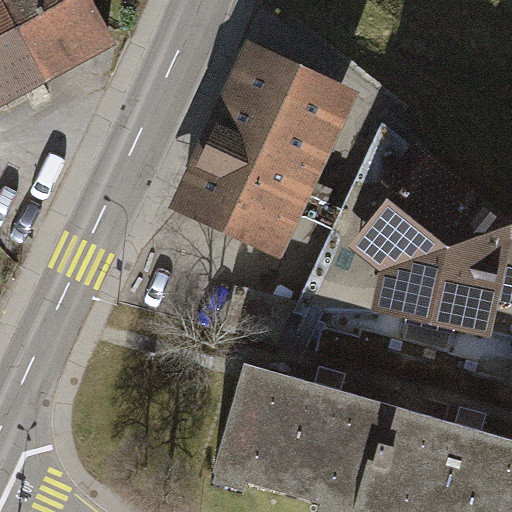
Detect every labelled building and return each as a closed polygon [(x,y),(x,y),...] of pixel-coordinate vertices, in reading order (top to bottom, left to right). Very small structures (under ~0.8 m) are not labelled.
[(0,0),(0,1),(42,82),(111,47),(86,0),(0,0)] [(0,103),(42,82),(0,1),(0,103)] [(351,104),(238,53),(169,203),(281,254),(351,104)] [(351,252),(379,273),(371,313),(484,337),(506,232),(402,153),(379,183),(395,194),(351,252)] [(363,511),(394,412),(246,366),(214,470),(350,511),(363,511)] [(511,511),(511,445),(394,412),(363,511),(511,511)]
